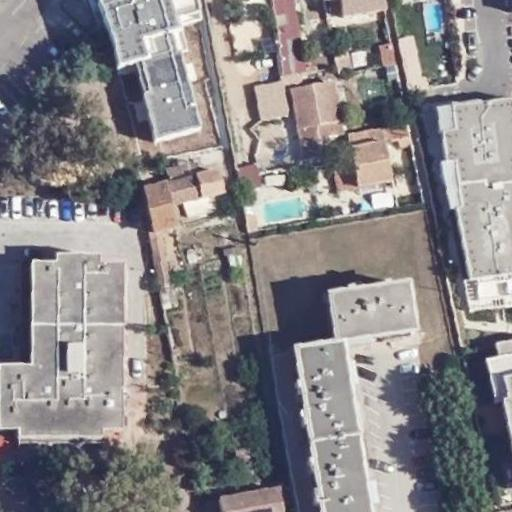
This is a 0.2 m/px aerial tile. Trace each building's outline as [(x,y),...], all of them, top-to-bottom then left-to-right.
[(200,14),(197,0),(130,0),(115,5),(113,0),(111,0),(99,3),(109,30),(117,58),(120,69),(142,63),(150,93),(144,94),(158,141),(202,128),(182,53),(177,35),(184,33),(182,26),(180,20),(200,14)] [(269,0),(283,80),(310,75),(295,0),(269,0)] [(324,0),(325,4),(339,2),(342,20),(386,13),(386,12),(383,0),(324,0)] [(182,26),(201,20),(200,14),(180,20),(182,26)] [(234,30),(238,55),(259,52),(256,27),(234,30)] [(182,53),(189,51),(184,33),(177,35),(182,53)] [(415,40),(398,42),(408,91),(421,89),(415,40)] [(396,67),(392,45),(379,48),(383,69),(396,67)] [(349,54),(334,56),(337,71),(338,78),(353,75),(349,54)] [(150,93),(142,63),(120,69),(121,75),(138,70),(144,94),(150,93)] [(283,82),(257,87),(263,124),(289,119),(283,82)] [(340,126),(339,121),(333,85),(292,92),(298,132),(325,128),(340,126)] [(511,100),(435,110),(437,134),(440,134),(448,186),(448,187),(449,187),(454,210),(469,281),(473,302),(511,297),(511,100)] [(342,137),(340,126),(325,128),(326,139),(342,137)] [(326,139),(325,128),(298,132),(303,163),(330,158),(326,139)] [(408,128),(388,130),(391,144),(401,142),(411,140),(408,128)] [(390,185),(381,130),(347,136),(351,159),(354,175),(356,190),(390,185)] [(411,140),(401,142),(402,149),(412,148),(411,140)] [(226,161),(224,149),(202,152),(204,164),(226,161)] [(169,182),(173,202),(186,200),(189,215),(216,210),(214,195),(224,193),(221,169),(195,174),(193,162),(169,167),(171,181),(169,182)] [(254,165),(239,169),(244,185),(259,181),(254,165)] [(356,190),(354,175),(333,179),(335,195),(356,192),(356,190)] [(177,224),(173,202),(169,182),(147,187),(155,228),(162,227),(177,224)] [(448,186),(443,187),(448,212),(454,210),(449,187),(448,187),(448,186)] [(253,219),(244,220),(247,236),(256,234),(253,219)] [(150,229),(160,283),(172,281),(162,227),(155,228),(150,229)] [(125,430),(128,266),(103,266),(103,258),(58,258),(58,263),(33,263),(32,367),(0,367),(0,429),(18,430),(19,438),(105,439),(106,430),(125,430)] [(511,297),(473,302),(469,281),(463,282),(469,312),(511,306),(511,297)] [(299,362),(324,511),(374,511),(370,485),(356,399),(348,354),(377,349),(414,343),(405,293),(325,305),(332,357),(299,362)] [(511,341),(494,345),(497,358),(501,379),(506,401),(501,402),(511,453),(511,341)] [(497,358),(485,361),(489,382),(501,379),(497,358)] [(501,379),(489,382),(494,404),(501,402),(506,401),(501,379)] [(250,447),(233,449),(239,482),(255,479),(250,447)] [(283,511),(280,489),(218,500),(219,511),(283,511)]
